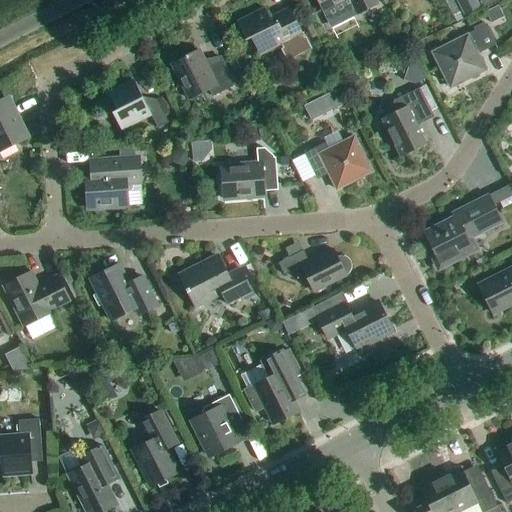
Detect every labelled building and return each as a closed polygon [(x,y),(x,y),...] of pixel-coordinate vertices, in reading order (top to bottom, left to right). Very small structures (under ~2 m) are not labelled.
[(377,5),(374,0),(317,0),(322,9),(329,24),(355,12),(357,15),(377,5)] [(455,0),(464,16),(479,8),(474,0),(455,0)] [(259,56),(281,45),(288,60),(309,49),(289,9),(272,17),(267,7),(237,23),(246,41),(251,39),(259,56)] [(432,53),(450,89),(486,71),(477,55),(495,46),(484,24),(473,29),(474,32),(432,53)] [(392,34),(389,46),(401,50),(404,38),(392,34)] [(168,57),(189,100),(209,90),(212,98),(235,86),(222,59),(206,67),(195,44),(168,57)] [(240,61),(233,48),(224,52),(230,66),(240,61)] [(426,79),(413,53),(409,66),(421,82),(426,79)] [(116,111),(112,113),(121,131),(151,116),(157,129),(168,124),(156,100),(146,105),(133,80),(107,93),(116,111)] [(385,127),(401,159),(426,146),(418,130),(416,127),(418,122),(421,120),(432,115),(419,89),(394,102),(385,127)] [(340,90),(329,95),(336,109),(347,103),(340,90)] [(0,102),(0,152),(26,139),(6,99),(0,102)] [(304,154),(316,177),(326,171),(336,191),(372,173),(354,137),(319,155),(315,149),(304,154)] [(141,186),(140,177),(139,159),(135,159),(134,149),(119,149),(120,160),(97,162),(89,162),(90,177),(85,177),(88,210),(128,207),(142,206),(141,186)] [(223,184),(220,187),(220,196),(224,199),(224,200),(264,197),(263,187),(277,185),(275,158),(273,159),(273,157),(264,149),(256,150),(257,165),(221,167),(223,184)] [(288,158),(280,158),(281,166),(289,166),(288,158)] [(453,214),(454,218),(424,233),(442,269),(478,251),(472,238),(502,223),(488,196),(453,214)] [(278,264),(284,276),(301,267),(314,294),(346,277),(348,276),(350,274),(350,273),(351,272),(352,270),(352,268),(352,266),(352,264),(351,263),(350,261),(348,259),(346,258),(344,257),(342,257),(341,257),(339,257),(336,258),(333,250),(308,262),(303,252),(278,264)] [(179,278),(193,306),(220,293),(227,306),(252,293),(241,270),(228,276),(219,258),(179,278)] [(97,294),(92,296),(98,308),(102,306),(110,321),(134,309),(138,316),(157,306),(143,278),(129,285),(119,265),(90,280),(97,294)] [(511,305),(511,268),(478,286),(493,315),(511,305)] [(51,311),(70,302),(57,276),(36,287),(29,273),(2,287),(24,328),(52,313),(51,311)] [(317,318),(327,338),(346,329),(356,350),(393,332),(378,303),(351,317),(345,304),(317,318)] [(266,324),(271,335),(282,329),(277,318),(266,324)] [(176,322),(169,326),(173,335),(180,331),(176,322)] [(202,359),(206,368),(222,361),(217,351),(202,359)] [(282,352),(261,362),(269,378),(244,391),(255,413),(265,408),(274,425),(298,413),(284,386),(296,380),(290,367),(297,364),(291,353),(284,357),(282,352)] [(109,383),(101,388),(106,398),(115,394),(109,383)] [(191,422),(210,458),(238,443),(232,430),(233,427),(242,422),(229,395),(203,409),(202,413),(203,416),(191,422)] [(166,451),(177,446),(160,412),(142,421),(152,441),(133,450),(151,487),(178,474),(166,451)] [(30,463),(29,445),(41,444),(39,420),(18,422),(20,436),(0,438),(3,476),(31,474),(30,463)] [(88,429),(94,441),(105,435),(99,423),(88,429)] [(511,441),(495,450),(507,474),(494,480),(507,505),(511,501),(511,441)] [(67,475),(85,511),(104,511),(117,505),(108,486),(119,480),(115,471),(103,446),(79,458),(84,467),(67,475)] [(460,468),(440,478),(456,511),(487,511),(498,507),(483,478),(469,486),(460,468)] [(456,511),(440,478),(420,488),(423,496),(408,504),(411,511),(456,511)]
